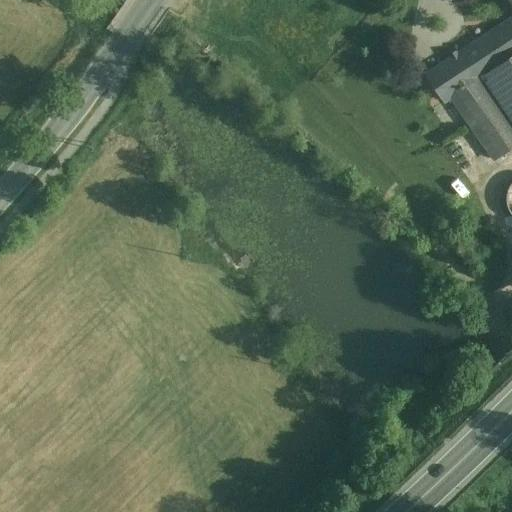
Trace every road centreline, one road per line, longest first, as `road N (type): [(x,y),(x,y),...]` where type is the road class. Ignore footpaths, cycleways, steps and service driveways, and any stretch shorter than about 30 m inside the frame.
road 1 (tertiary): [(151,0),(0,197)]
road 2 (primary): [(400,511),(511,407)]
